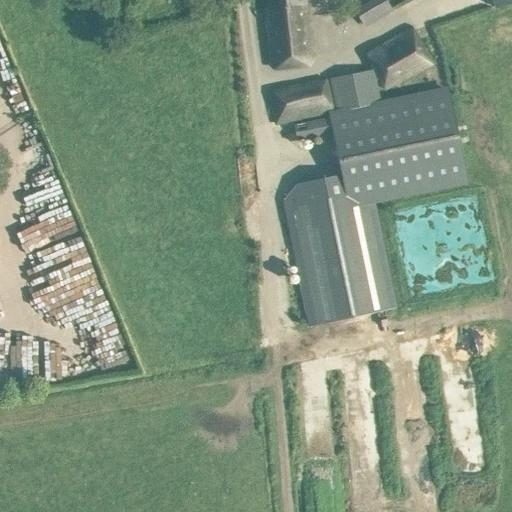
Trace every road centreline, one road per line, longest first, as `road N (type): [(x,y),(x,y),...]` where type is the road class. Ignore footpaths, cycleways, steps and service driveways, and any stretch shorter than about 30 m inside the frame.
road 1 (unclassified): [(273,350),(244,0)]
road 2 (track): [(288,511),(273,350)]
